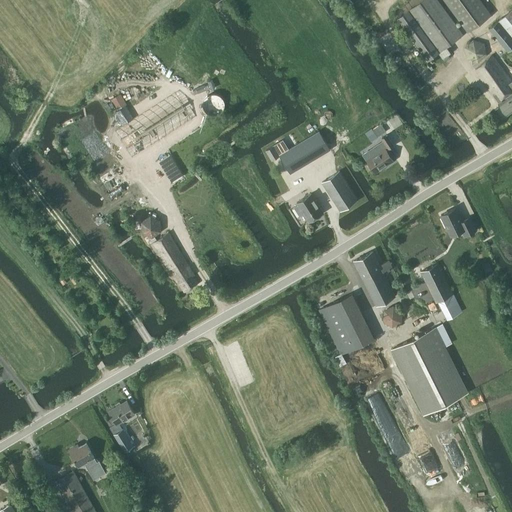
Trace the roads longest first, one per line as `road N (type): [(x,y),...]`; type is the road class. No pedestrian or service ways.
road 1 (unclassified): [(511,143),(0,446)]
road 2 (track): [(157,355),(12,160),(51,92),(85,1)]
road 3 (track): [(207,328),(296,511)]
road 4 (track): [(109,382),(84,335),(0,227)]
road 5 (track): [(134,171),(106,141),(87,100),(119,84),(186,87)]
road 6 (track): [(172,83),(135,34),(83,0)]
